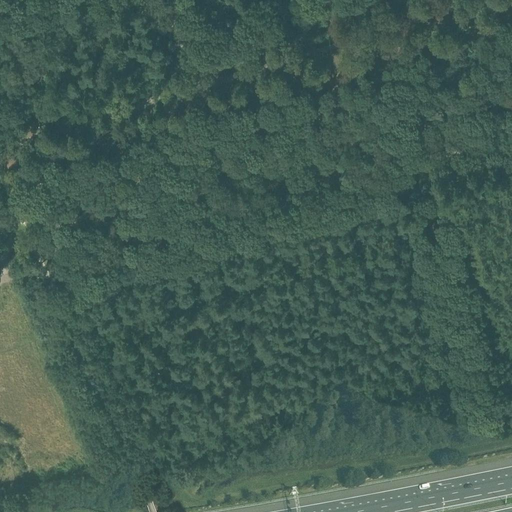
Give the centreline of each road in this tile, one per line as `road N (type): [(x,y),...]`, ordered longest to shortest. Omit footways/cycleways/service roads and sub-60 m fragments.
road 1 (track): [(0,150),(484,0)]
road 2 (motorway): [(511,484),(368,511)]
